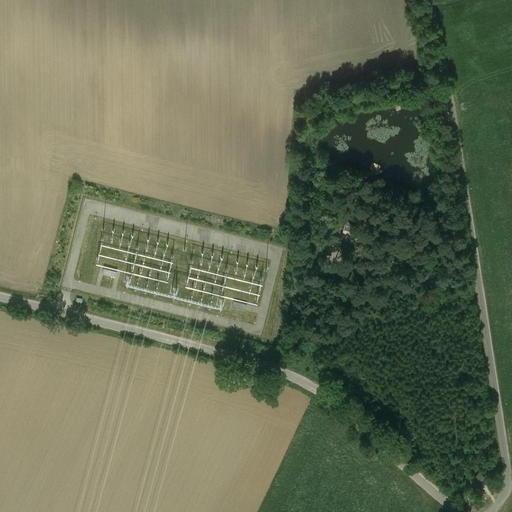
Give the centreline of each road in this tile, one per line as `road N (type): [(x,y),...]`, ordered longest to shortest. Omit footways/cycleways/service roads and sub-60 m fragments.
road 1 (unclassified): [(429,0),(455,116),(508,477),(492,511)]
road 2 (unclassified): [(461,511),(355,415),(311,386),(0,297)]
